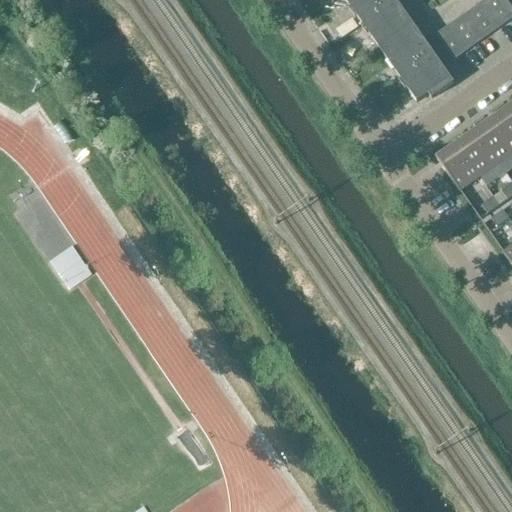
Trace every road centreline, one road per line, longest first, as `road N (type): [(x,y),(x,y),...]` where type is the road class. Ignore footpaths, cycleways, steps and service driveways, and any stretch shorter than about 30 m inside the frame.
road 1 (residential): [(511,339),(386,153)]
road 2 (residential): [(386,153),(278,0)]
road 3 (residential): [(386,153),(511,63)]
